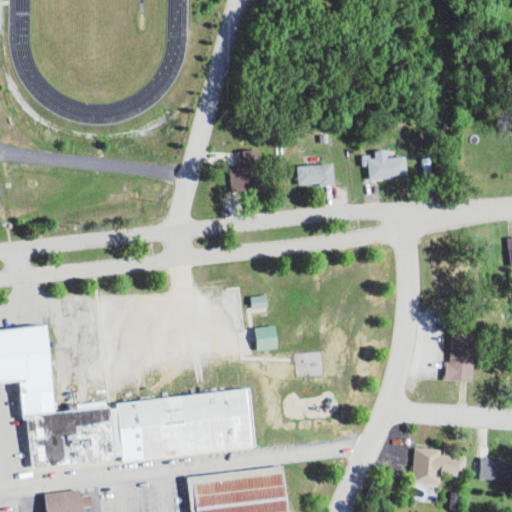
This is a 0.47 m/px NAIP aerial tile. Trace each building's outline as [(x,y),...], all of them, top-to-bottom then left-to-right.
[(377,179),(415,174),(413,155),(397,157),(396,148),(383,150),(383,155),(367,156),(368,166),(375,165),(377,179)] [(238,191),(265,190),(263,149),(245,150),(246,178),(237,179),(238,191)] [(429,158),(430,173),(438,173),(437,157),(429,158)] [(343,183),(342,163),(303,165),(304,184),(343,183)] [(275,307),(275,295),(259,296),(259,307),(275,307)] [(38,467),(131,458),(131,459),(264,446),(258,389),(124,401),(125,405),(65,411),(57,324),(0,329),(0,382),(30,380),(38,467)] [(266,349),(286,348),(285,326),(265,327),(266,349)] [(458,361),(452,361),(451,379),(480,380),(482,334),(459,333),(458,361)] [(511,478),(511,458),(487,457),(486,478),(511,478)] [(297,511),(294,467),(196,474),(198,511),(297,511)] [(93,511),(92,490),(54,492),(55,511),(93,511)]
